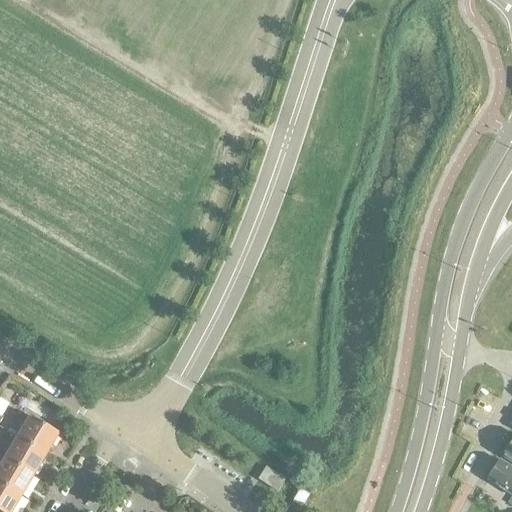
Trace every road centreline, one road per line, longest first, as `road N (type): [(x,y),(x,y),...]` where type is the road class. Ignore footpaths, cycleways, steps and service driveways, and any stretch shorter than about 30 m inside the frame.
road 1 (unclassified): [(335,0),(272,188),(182,377)]
road 2 (primary): [(511,127),(457,234),(437,328)]
road 3 (primary): [(437,328),(394,511)]
road 4 (primary): [(420,511),(460,349)]
road 5 (residential): [(119,425),(0,345)]
